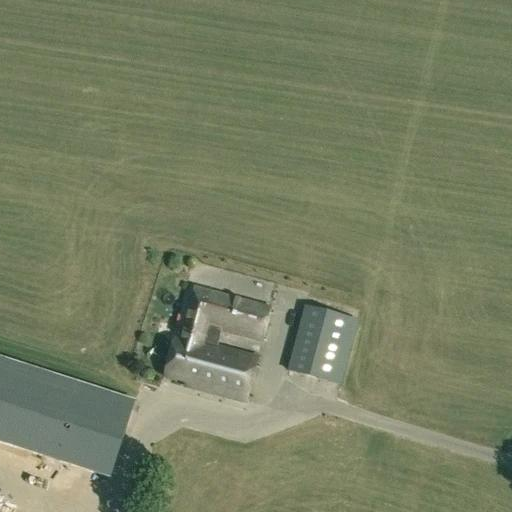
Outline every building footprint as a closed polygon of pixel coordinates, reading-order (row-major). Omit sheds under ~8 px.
[(180,341),(174,340),(164,380),(185,386),(184,390),(246,406),(258,362),(217,351),(221,334),(262,345),(271,312),(193,291),(180,341)] [(339,387),(356,323),(304,310),(287,374),(339,387)] [(358,357),(352,398),(400,406),(407,365),(358,357)] [(131,401),(0,359),(0,443),(107,478),(131,401)] [(256,511),(269,447),(190,431),(174,511),(256,511)]
